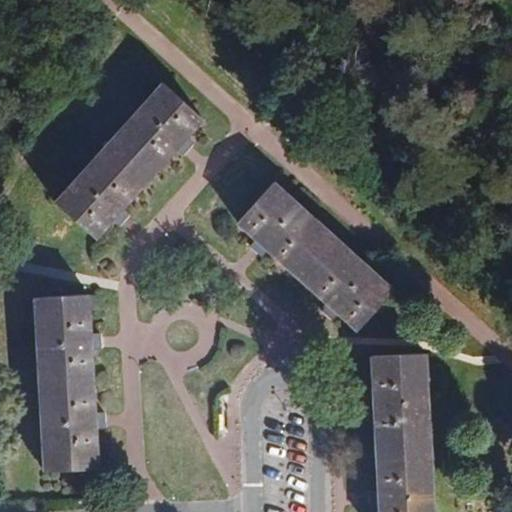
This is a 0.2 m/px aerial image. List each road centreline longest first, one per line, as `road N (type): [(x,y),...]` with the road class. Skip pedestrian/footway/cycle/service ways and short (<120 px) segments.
road 1 (track): [(511,361),(106,0)]
road 2 (residential): [(318,511),(320,407),(307,385),(275,380),(253,404),(255,511)]
road 3 (track): [(252,126),(388,0)]
